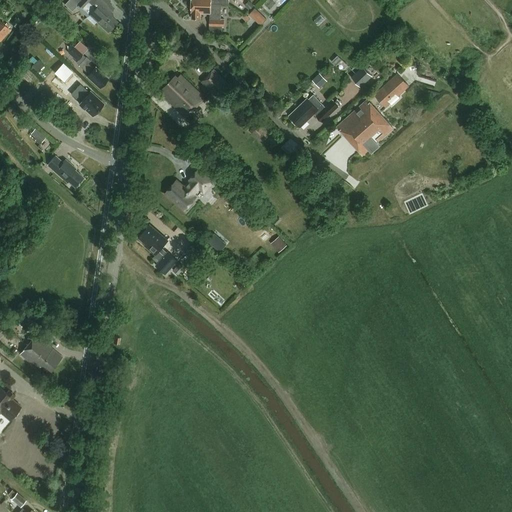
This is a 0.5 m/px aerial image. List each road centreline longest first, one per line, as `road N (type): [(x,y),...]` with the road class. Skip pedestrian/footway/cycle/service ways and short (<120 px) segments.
road 1 (tertiary): [(77,511),(128,171)]
road 2 (tertiary): [(128,171),(64,139),(0,83)]
road 3 (unclassified): [(141,88),(125,85),(41,0)]
